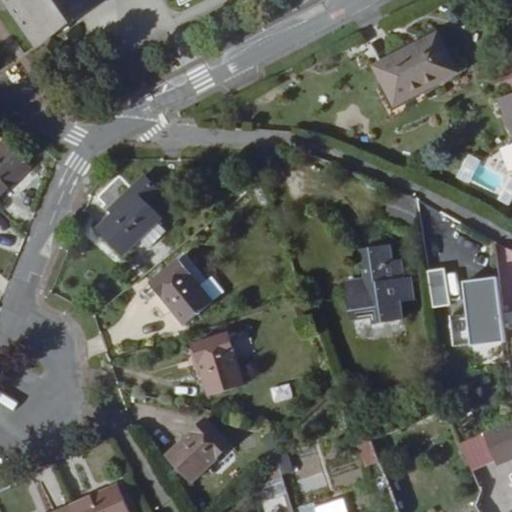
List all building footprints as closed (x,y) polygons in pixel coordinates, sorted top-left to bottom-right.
[(3,0),(40,50),(83,19),(75,8),(86,0),(3,0)] [(86,0),(75,8),(83,19),(109,0),(86,0)] [(401,101),(463,70),(443,32),(380,63),(401,101)] [(500,96),(511,91),(511,52),(506,54),(511,69),(493,75),(500,96)] [(0,212),(1,214),(38,178),(3,143),(0,145),(0,212)] [(154,205),(167,194),(152,179),(138,194),(142,199),(109,232),(135,258),(154,239),(171,222),(154,205)] [(416,231),(422,198),(392,192),(385,225),(416,231)] [(180,231),(171,222),(154,239),(162,248),(180,231)] [(399,262),(391,263),(388,246),(355,253),(362,286),(345,289),(350,316),(377,310),(379,324),(401,320),(398,302),(413,299),(408,278),(402,279),(399,262)] [(187,261),(221,303),(230,296),(196,254),(187,261)] [(178,305),(194,324),(221,303),(187,261),(160,283),(178,305)] [(453,268),(429,272),(436,310),(460,306),(453,268)] [(505,339),(498,274),(464,278),(468,311),(450,313),(454,342),(471,340),(472,343),(505,339)] [(214,397),(249,386),(232,335),(196,347),(204,370),(214,397)] [(169,457),(196,484),(233,447),(207,420),(191,436),(169,457)] [(511,511),(511,423),(482,436),(495,466),(509,461),(511,467),(511,511)] [(285,441),(277,450),(284,473),(294,470),(285,441)] [(375,442),(362,448),(370,469),(383,465),(375,442)] [(284,473),(277,450),(268,458),(274,476),(284,473)] [(131,511),(120,490),(75,511),(74,511),(131,511)] [(428,511),(485,511),(485,510),(485,492),(428,511)] [(295,507),(297,511),(321,511),(317,499),(295,507)]
